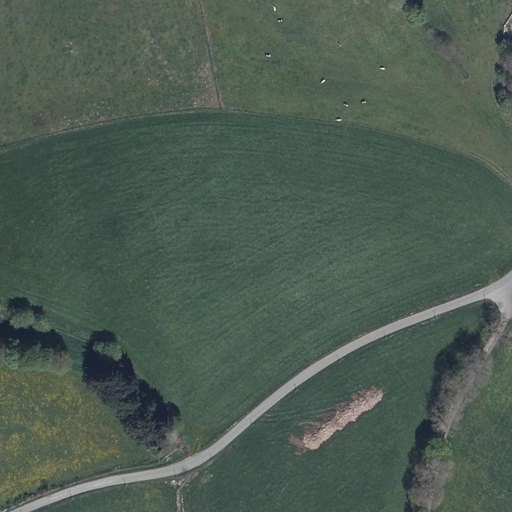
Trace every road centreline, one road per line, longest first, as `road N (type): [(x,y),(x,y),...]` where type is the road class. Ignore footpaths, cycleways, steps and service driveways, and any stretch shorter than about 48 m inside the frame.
road 1 (unclassified): [(504,289),(395,326),(283,386),(204,456),(59,493),(25,511)]
road 2 (residential): [(504,289),(429,445),(418,511)]
